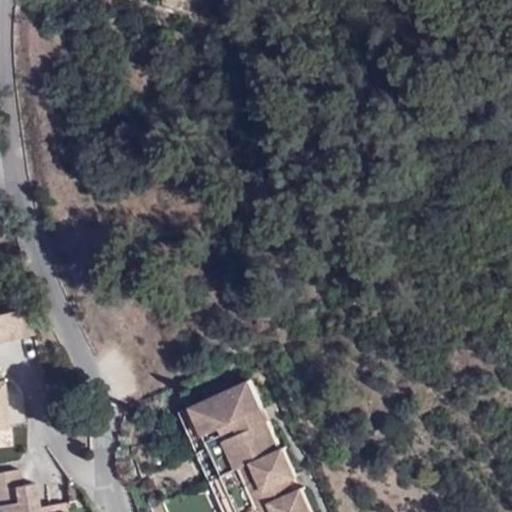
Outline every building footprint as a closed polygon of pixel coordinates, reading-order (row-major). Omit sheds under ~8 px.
[(0,315),(0,343),(33,336),(18,310),(0,315)] [(188,413),(220,480),(277,453),(264,425),(237,438),(232,425),(258,413),(245,385),(188,413)] [(208,486),(220,480),(188,413),(175,418),(208,486)] [(237,438),(264,425),(258,413),(232,425),(237,438)] [(283,450),(277,453),(290,481),(295,478),(283,450)] [(277,453),(220,480),(235,511),(305,511),(296,493),(294,494),(269,506),(263,494),(288,482),(290,481),(277,453)] [(0,473),(0,511),(64,511),(64,506),(48,508),(48,511),(35,511),(36,510),(33,486),(20,487),(18,471),(0,473)] [(235,511),(220,480),(208,486),(220,511),(235,511)] [(294,494),(288,482),(263,494),(269,506),(294,494)] [(296,493),(305,511),(311,511),(302,490),(296,493)]
